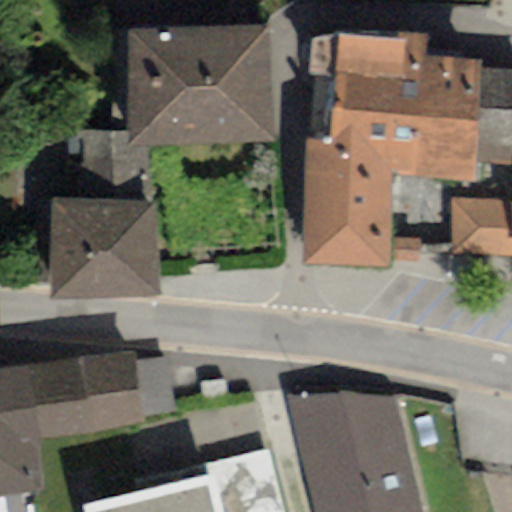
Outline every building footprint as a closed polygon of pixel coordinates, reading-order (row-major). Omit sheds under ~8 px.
[(269,29),(127,30),(128,132),(128,147),(145,147),(270,146),(269,29)] [(406,30),(405,38),(398,144),(392,143),(390,176),(473,181),(474,161),(511,163),(511,68),(477,66),(477,60),(426,56),(428,31),(406,30)] [(339,33),(308,39),(308,139),(392,143),(398,144),(405,38),(339,33)] [(128,132),(82,132),(82,199),(49,199),(49,299),(157,299),(157,202),(145,202),(145,147),(128,147),(128,132)] [(392,143),(308,139),(304,268),(387,271),(388,261),(388,238),(390,176),(392,143)] [(511,255),(511,201),(450,200),(453,257),(511,255)] [(417,239),(388,238),(388,261),(417,262),(417,239)] [(132,353),(23,369),(35,443),(140,427),(139,415),(176,410),(168,360),(134,365),(132,353)] [(23,369),(0,372),(0,497),(43,490),(35,443),(23,369)] [(287,397),(314,511),(422,511),(397,397),(287,397)] [(209,463),(211,477),(218,511),(282,511),(270,450),(209,463)] [(218,511),(211,477),(82,506),(82,511),(218,511)]
